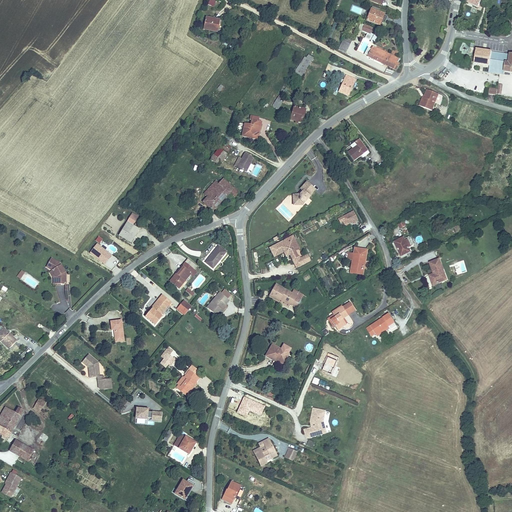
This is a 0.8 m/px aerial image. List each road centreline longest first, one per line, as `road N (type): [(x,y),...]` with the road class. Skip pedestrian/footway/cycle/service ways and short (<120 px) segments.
road 1 (unclassified): [(240,219),(170,240),(133,264),(0,391)]
road 2 (tertiary): [(207,511),(213,426),(246,318),(240,219)]
road 3 (track): [(487,511),(491,487),(463,354),(405,288)]
road 4 (residential): [(315,135),(359,197),(405,288)]
